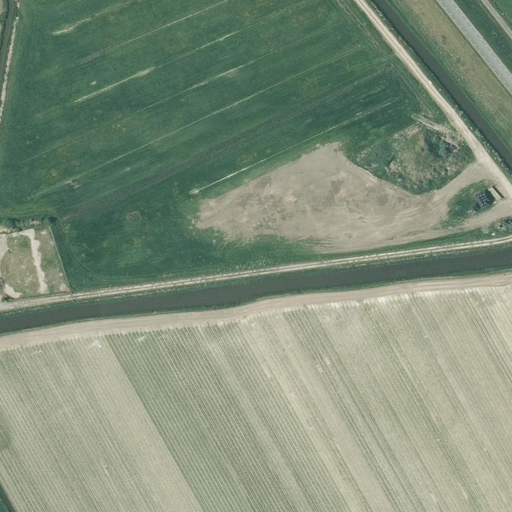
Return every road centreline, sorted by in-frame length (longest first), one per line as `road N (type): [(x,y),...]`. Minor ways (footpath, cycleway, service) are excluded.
road 1 (track): [(0,308),(511,239)]
road 2 (track): [(511,278),(0,344)]
road 3 (track): [(357,0),(511,194)]
